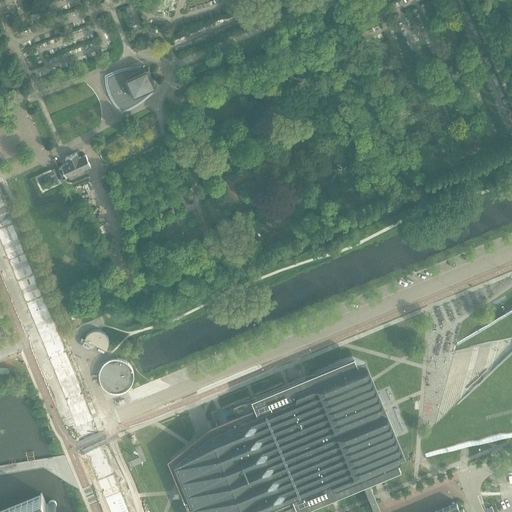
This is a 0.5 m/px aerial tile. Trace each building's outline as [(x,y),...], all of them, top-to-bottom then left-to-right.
[(109,94),(111,97),(110,97),(110,98),(112,97),(113,99),(114,101),(115,103),(116,104),(118,107),(120,109),(121,110),(122,111),(125,110),(130,108),(133,106),(136,104),(138,103),(139,104),(140,104),(139,103),(141,100),(142,100),(144,99),(146,97),(149,94),(151,92),(150,92),(149,89),(155,86),(156,86),(156,85),(153,79),(156,78),(156,79),(156,78),(153,71),(153,72),(151,73),(148,67),(148,68),(147,67),(140,70),(139,67),(140,67),(135,67),(133,67),(130,68),(127,68),(127,69),(123,69),(123,68),(123,69),(119,70),(117,71),(115,72),(111,73),(106,76),(106,78),(107,80),(107,82),(107,84),(108,87),(108,89),(110,93),(108,93),(109,94)] [(68,163),(61,166),(58,168),(63,178),(79,171),(91,166),(86,155),(79,158),(76,153),(66,158),(68,163)] [(113,189),(111,186),(112,186),(107,175),(100,178),(105,189),(106,192),(117,216),(124,233),(134,228),(130,219),(131,219),(127,211),(123,213),(113,189)] [(452,350),(452,353),(511,337),(511,351),(431,429),(427,444),(425,455),(468,442),(484,438),(511,429),(511,308),(453,346),(452,350)] [(81,340),(81,341),(81,342),(81,343),(82,344),(82,345),(83,346),(83,347),(84,347),(85,348),(86,348),(88,349),(89,349),(91,348),(92,348),(93,347),(94,347),(94,346),(95,346),(96,344),(98,346),(99,350),(104,349),(106,350),(108,348),(108,346),(109,345),(109,344),(109,343),(109,342),(109,341),(109,340),(109,339),(108,337),(107,336),(107,335),(106,334),(105,333),(104,332),(102,331),(101,331),(100,330),(99,330),(97,330),(95,330),(94,330),(93,330),(91,331),(90,331),(89,332),(88,333),(87,334),(87,335),(86,336),(84,338),(82,337),(81,338),(81,339),(81,340)] [(366,359),(358,362),(354,354),(233,405),(236,413),(216,421),(209,424),(203,429),(186,443),(167,458),(182,493),(183,495),(189,511),(270,511),(277,509),(277,511),(292,511),(364,482),(369,480),(381,475),(401,467),(398,459),(406,456),(386,408),(374,380),(366,359)] [(100,374),(100,376),(100,378),(100,379),(100,380),(101,382),(102,384),(103,385),(104,386),(105,388),(106,389),(107,389),(109,391),(110,391),(111,392),(113,392),(114,392),(115,392),(117,392),(119,392),(120,392),(122,392),(123,391),(125,390),(126,389),(127,388),(129,387),(130,386),(131,385),(132,383),(132,381),(133,380),(133,378),(133,377),(133,375),(133,374),(133,372),(132,370),(132,369),(132,368),(131,367),(130,366),(129,365),(128,363),(127,363),(126,362),(124,361),(122,360),(120,359),(119,359),(118,359),(116,359),(115,359),(113,359),(112,359),(110,360),(109,360),(107,361),(106,363),(105,364),(103,365),(102,366),(102,368),(101,369),(101,370),(100,372),(100,374)] [(369,480),(364,482),(372,500),(375,509),(376,511),(381,511),(380,507),(376,498),(369,480)] [(49,511),(48,509),(50,508),(51,509),(52,509),(53,509),(54,509),(55,508),(56,507),(56,506),(56,505),(56,504),(56,503),(55,502),(54,501),(53,501),(52,501),(51,501),(50,502),(49,502),(49,503),(49,504),(48,504),(46,505),(42,495),(41,496),(2,511),(49,511)] [(463,511),(463,509),(460,510),(456,502),(433,511),(463,511)]
